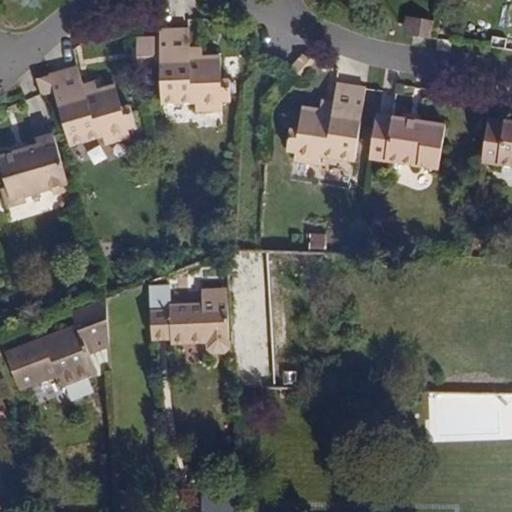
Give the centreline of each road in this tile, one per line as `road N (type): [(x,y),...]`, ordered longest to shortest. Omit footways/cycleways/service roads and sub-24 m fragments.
road 1 (residential): [(262,7),(350,50),(511,78)]
road 2 (unknown): [(262,7),(242,160),(254,225)]
road 3 (residential): [(1,70),(98,0)]
